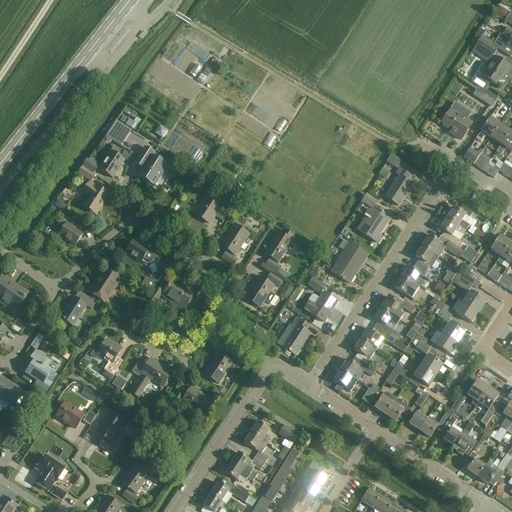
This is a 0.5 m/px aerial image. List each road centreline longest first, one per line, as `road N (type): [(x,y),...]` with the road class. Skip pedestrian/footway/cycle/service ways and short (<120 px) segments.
road 1 (residential): [(308,385),(454,161)]
road 2 (secondary): [(0,164),(130,0)]
road 3 (residential): [(0,238),(106,64)]
road 4 (residential): [(174,511),(272,363)]
road 5 (residential): [(484,503),(375,429)]
